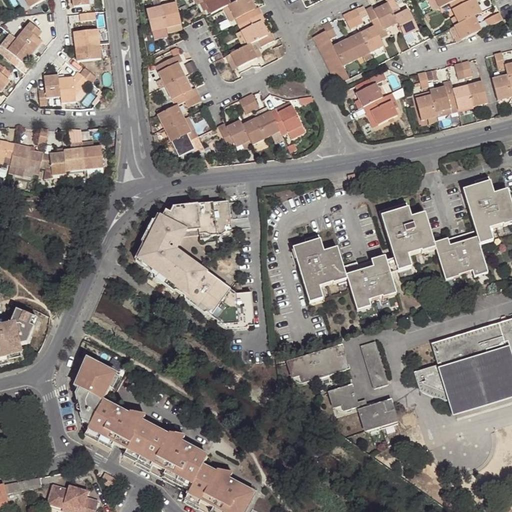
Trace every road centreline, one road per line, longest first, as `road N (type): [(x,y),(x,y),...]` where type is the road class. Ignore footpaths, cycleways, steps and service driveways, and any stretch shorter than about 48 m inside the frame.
road 1 (residential): [(42,372),(63,440),(155,490),(176,511)]
road 2 (unclassified): [(358,161),(185,182)]
road 3 (unclassified): [(511,126),(358,161)]
road 4 (residential): [(197,45),(223,96),(305,55)]
road 5 (residential): [(58,0),(60,40),(17,101),(17,119)]
road 6 (residential): [(511,40),(404,69),(390,64)]
